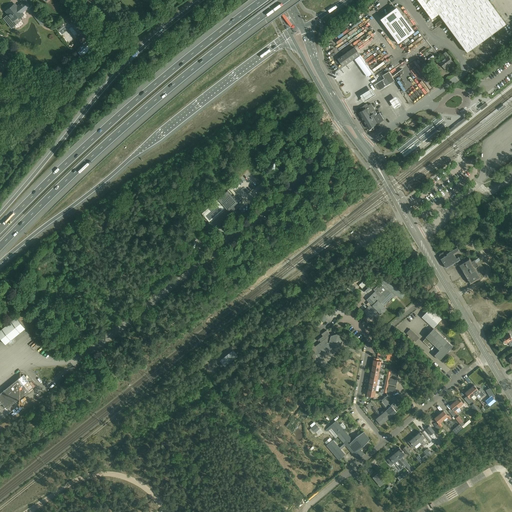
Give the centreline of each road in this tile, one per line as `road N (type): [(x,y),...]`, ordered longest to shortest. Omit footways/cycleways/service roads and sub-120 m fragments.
road 1 (motorway): [(0,246),(125,125),(284,0)]
road 2 (motorway): [(0,262),(290,33)]
road 3 (track): [(405,214),(373,236),(327,249),(112,418)]
road 4 (motorway): [(262,0),(165,75),(0,229)]
road 5 (unclassified): [(116,330),(297,183),(342,117)]
road 6 (motorway): [(201,0),(116,73),(0,214)]
road 7 (track): [(373,236),(207,366),(143,394)]
road 8 (unclassified): [(385,441),(357,407),(369,345),(444,283)]
road 9 (track): [(164,511),(142,487),(106,472),(61,487),(29,511)]
road 10 (track): [(0,508),(112,418)]
road 11 (unclassified): [(385,441),(488,357)]
road 12 (unclassified): [(362,145),(468,69)]
